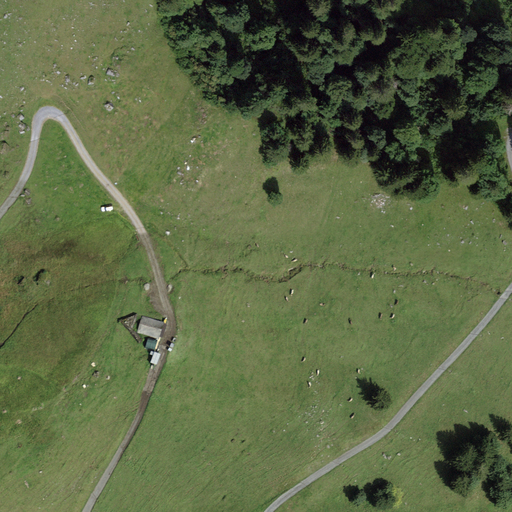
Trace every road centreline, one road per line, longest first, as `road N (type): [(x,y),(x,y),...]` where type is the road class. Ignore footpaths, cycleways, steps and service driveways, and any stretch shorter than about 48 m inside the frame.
road 1 (track): [(86,511),(172,331),(155,265),(132,214),(55,113),(36,119),(28,164),(0,213)]
road 2 (track): [(511,287),(379,435),(269,511)]
